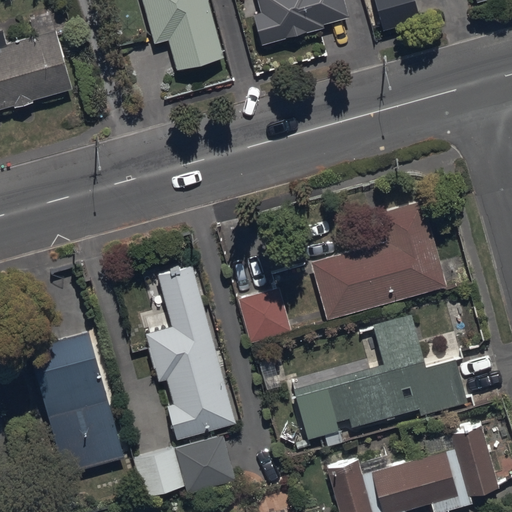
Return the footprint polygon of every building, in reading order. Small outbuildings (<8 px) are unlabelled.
[(225,58),(207,0),(142,0),(155,44),(169,40),(178,71),(225,58)] [(255,16),(263,46),(325,29),(324,25),(349,17),(343,0),(258,0),(262,14),(255,16)] [(414,0),(374,0),(384,33),(421,22),(414,0)] [(0,110),(14,107),(14,109),(33,104),(33,102),(73,91),(58,36),(72,32),(66,8),(29,18),(35,38),(7,45),(3,31),(0,32),(0,110)] [(386,239),(311,259),(327,318),(447,285),(423,198),(378,211),(386,239)] [(237,421),(192,263),(158,272),(173,324),(146,331),(160,380),(167,378),(174,402),(168,404),(177,438),(237,421)] [(280,286),(239,297),(250,341),(291,330),(280,286)] [(352,419),(354,427),(420,410),(422,415),(468,403),(457,360),(427,368),(412,312),(373,322),(384,366),(295,389),(308,441),(325,437),(328,448),(343,444),(338,423),(352,419)] [(125,461),(89,334),(30,350),(66,477),(125,461)] [(431,505),(432,511),(450,511),(474,506),(471,497),(500,489),(483,427),(451,436),(455,449),(364,475),(360,462),(329,470),(340,511),(405,511),(431,505)] [(185,487),(187,495),(237,481),(225,436),(175,450),(174,448),(135,459),(145,498),(185,487)]
